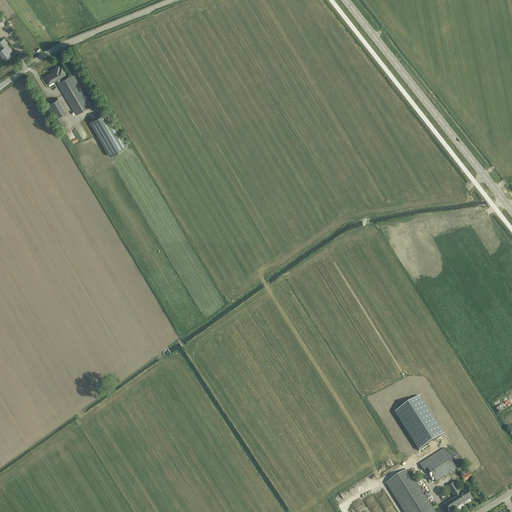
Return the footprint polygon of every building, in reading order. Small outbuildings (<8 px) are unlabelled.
[(0,57),(0,58),(2,56),(4,59),(5,59),(10,55),(8,53),(12,50),(9,46),(7,44),(3,39),(0,41),(0,45),(2,48),(0,49),(0,57)] [(60,68),(58,66),(53,69),(54,71),(44,77),(48,85),(56,80),(58,82),(57,83),(76,115),(92,106),(73,74),(63,79),(62,77),(66,74),(62,67),(60,68)] [(51,103),(57,117),(66,114),(60,99),(51,103)] [(128,146),(107,111),(90,122),(110,156),(128,146)] [(79,133),(83,140),(88,138),(84,130),(79,133)] [(420,397),(395,413),(419,451),(444,435),(420,397)] [(428,469),(433,477),(455,463),(460,460),(453,449),(447,453),(444,449),(419,464),(424,472),(428,469)] [(434,511),(408,469),(386,483),(403,511),(434,511)] [(472,477),(469,472),(461,477),(464,482),(472,477)] [(462,495),(453,482),(447,486),(454,498),(443,505),(447,511),(450,511),(464,503),(465,503),(472,499),(468,492),(462,495)]
